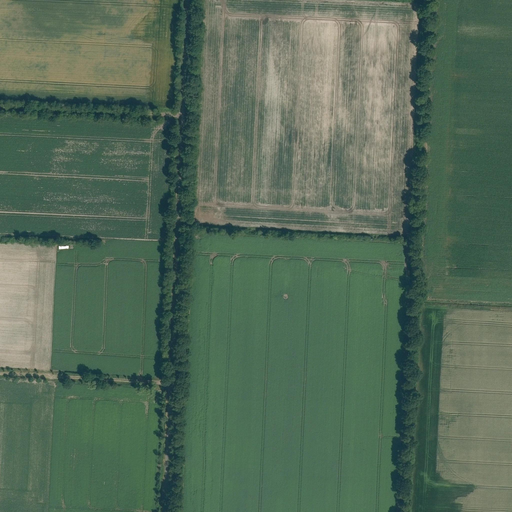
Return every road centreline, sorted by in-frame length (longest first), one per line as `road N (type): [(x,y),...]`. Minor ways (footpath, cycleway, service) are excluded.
road 1 (unclassified): [(161,511),(185,0)]
road 2 (track): [(180,113),(0,104)]
road 3 (track): [(0,371),(167,380)]
